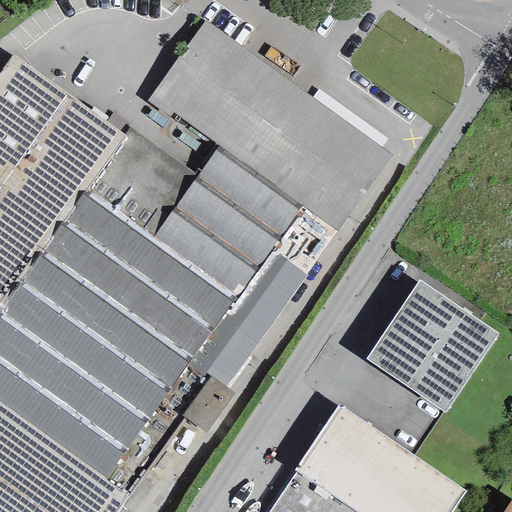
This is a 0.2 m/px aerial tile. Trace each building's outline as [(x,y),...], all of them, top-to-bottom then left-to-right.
[(391,155),(205,21),(151,96),(218,145),(302,205),(337,230),(391,155)] [(126,136),(12,55),(0,71),(0,311),(86,192),(126,136)] [(302,205),(218,145),(150,239),(234,299),(302,205)] [(150,239),(86,192),(0,311),(0,511),(116,511),(210,380),(186,366),(234,299),(150,239)] [(226,388),(337,230),(302,205),(234,299),(186,366),(210,380),(226,388)] [(498,333),(419,280),(365,360),(444,413),(498,333)] [(450,511),(465,491),(337,405),(293,470),(295,472),(354,511),(450,511)] [(354,511),(295,472),(268,511),(354,511)] [(511,511),(511,499),(502,511),(511,511)]
